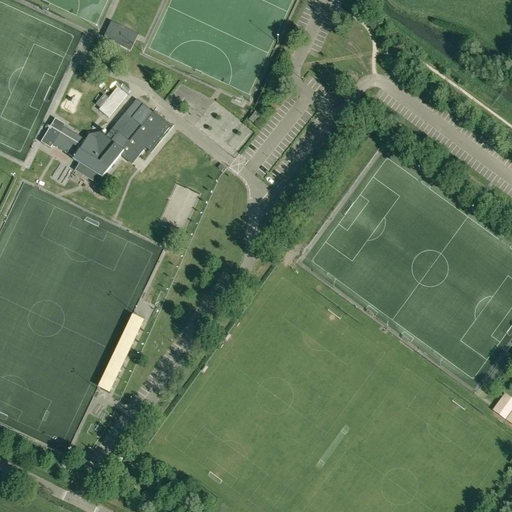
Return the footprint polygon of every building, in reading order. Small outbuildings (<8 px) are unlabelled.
[(136,40),(109,26),(104,38),(131,51),(136,40)] [(101,108),(99,110),(109,118),(127,96),(118,88),(108,99),(104,95),(96,105),(101,108)] [(86,140),(64,127),(65,125),(55,119),(41,143),(51,149),(53,145),(74,159),(73,160),(102,178),(121,156),(124,158),(127,161),(134,153),(139,157),(145,149),(149,152),(170,127),(157,116),(153,113),(137,99),(106,137),(100,132),(100,133),(90,135),(89,134),(86,140)] [(255,112),(249,120),(253,123),(259,115),(255,112)] [(144,320),(136,316),(101,389),(109,393),(144,320)] [(511,417),(511,399),(505,395),(496,406),(511,417)]
